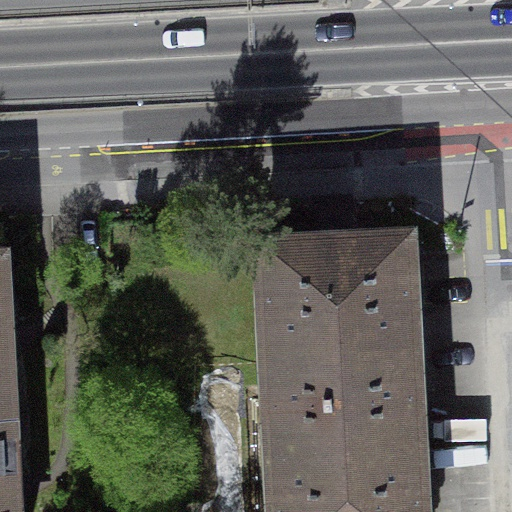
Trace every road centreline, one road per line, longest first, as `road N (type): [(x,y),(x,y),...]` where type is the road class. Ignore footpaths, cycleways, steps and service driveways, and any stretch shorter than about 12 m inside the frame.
road 1 (primary): [(511,41),(0,70)]
road 2 (secondary): [(0,136),(484,110)]
road 3 (residential): [(484,110),(511,297)]
